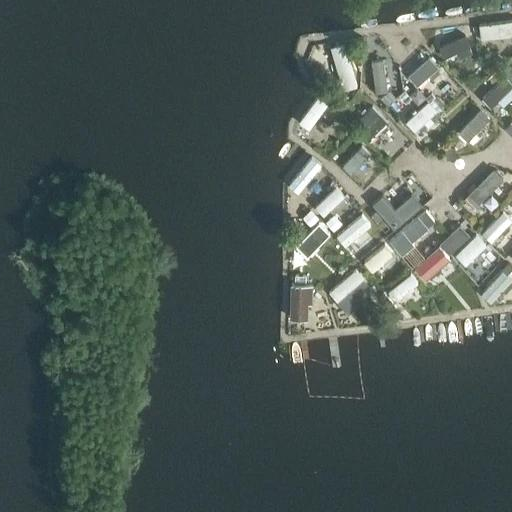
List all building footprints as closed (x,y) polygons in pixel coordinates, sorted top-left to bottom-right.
[(511,36),(511,23),(480,26),(481,39),(511,36)] [(464,36),(439,46),(444,59),(457,53),(459,59),(471,53),(464,36)] [(426,49),(405,64),(409,70),(430,56),(426,49)] [(356,63),(347,57),(331,79),(340,86),(356,63)] [(438,67),(429,57),(407,76),(417,86),(438,67)] [(389,92),(384,60),(371,62),(375,94),(389,92)] [(511,88),(511,83),(505,76),(480,99),(489,109),(511,88)] [(331,103),(320,95),(298,122),(309,130),(331,103)] [(437,112),(427,101),(406,122),(417,133),(427,123),(429,126),(439,116),(436,114),(437,112)] [(388,123),(373,108),(355,127),(370,142),(388,123)] [(490,119),(479,110),(459,131),(469,141),(490,119)] [(371,156),(362,146),(341,166),(351,176),(371,156)] [(321,165),(311,157),(287,187),(296,195),(321,165)] [(504,180),(494,170),(464,198),(474,208),(504,180)] [(345,197),(336,187),(314,207),(324,218),(345,197)] [(405,220),(395,209),(383,195),(373,204),(395,229),(405,220)] [(421,206),(411,195),(395,209),(405,220),(421,206)] [(436,223),(425,210),(392,240),(403,252),(436,223)] [(511,219),(503,211),(482,233),(491,242),(511,220),(511,219)] [(372,226),(362,215),(335,237),(344,248),(372,226)] [(328,232),(319,223),(298,244),(307,253),(328,232)] [(470,236),(460,225),(439,244),(449,255),(470,236)] [(487,246),(477,236),(457,256),(467,266),(487,246)] [(394,255),(385,245),(364,262),(372,272),(394,255)] [(450,260),(438,247),(415,268),(426,281),(450,260)] [(336,303),(364,279),(355,269),(328,293),(336,303)] [(511,283),(511,277),(505,270),(481,295),(492,304),(511,283)] [(419,283),(411,273),(388,293),(396,302),(419,283)] [(312,305),(313,287),(291,286),(290,320),(309,320),(309,305),(312,305)]
